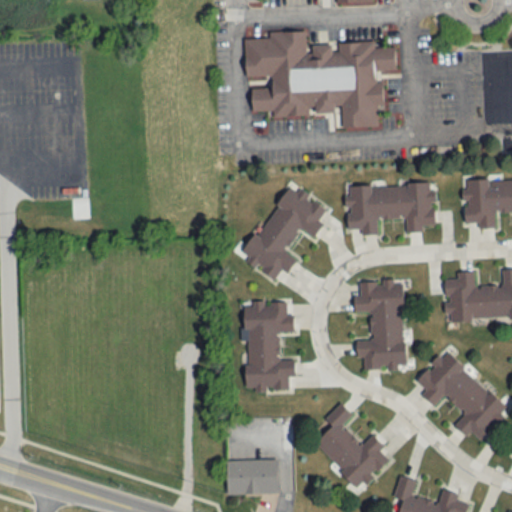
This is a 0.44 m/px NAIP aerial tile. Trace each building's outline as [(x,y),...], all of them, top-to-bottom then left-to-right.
[(243,39),(269,38),(268,32),(304,30),(305,53),(311,53),(310,43),(330,42),(331,51),(338,50),(337,42),(374,40),(375,46),(397,45),(399,71),(375,72),(375,81),(384,80),(385,103),(378,103),(379,126),(340,127),(339,106),(333,106),(333,111),(314,112),(313,107),(307,107),(308,116),(268,117),(268,111),(248,112),(248,87),(265,86),(270,82),(269,74),(265,75),(265,79),(245,79),(243,39)] [(511,212),(511,179),(464,179),(464,228),(495,228),(495,212),(511,212)] [(241,257),(279,282),(295,258),(285,251),(299,229),(313,239),(323,224),(319,221),(327,208),(289,183),(241,257)] [(435,229),(434,184),(347,186),(348,230),(362,229),(362,235),(379,234),(378,219),(405,218),(405,230),(435,229)] [(511,319),(511,270),(502,270),(502,285),(475,286),(474,272),(456,272),(456,279),(445,279),(446,320),(511,319)] [(371,340),(358,340),(357,358),(363,358),(363,370),(403,370),(405,281),(357,280),(356,311),(372,312),(371,340)] [(245,390),(288,390),(288,376),(294,376),(295,359),(278,359),(278,331),(294,332),(294,315),(287,315),(287,303),(246,302),(245,390)] [(464,415),(456,422),(476,443),(509,413),(449,349),(414,381),(435,404),(445,395),(464,415)] [(389,460),(380,450),(384,446),(373,434),(361,445),(342,425),(353,416),(342,403),(324,419),(332,428),(315,443),(357,489),(389,460)] [(277,460),(226,460),(226,494),(277,494),(277,460)] [(465,511),(468,503),(458,500),(459,495),(442,491),(439,503),(412,497),(416,481),(400,477),(394,498),(402,500),(398,511),(395,511),(394,511),(465,511)]
